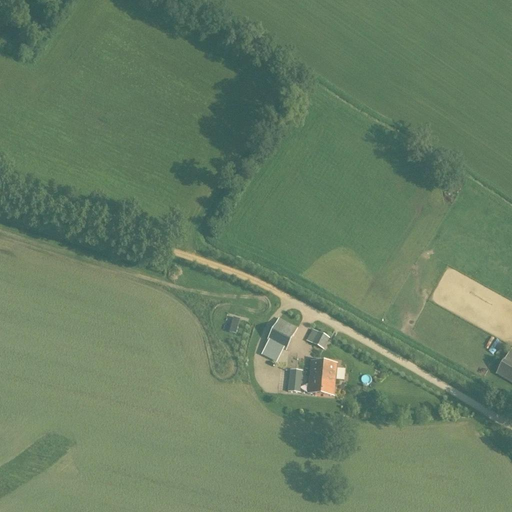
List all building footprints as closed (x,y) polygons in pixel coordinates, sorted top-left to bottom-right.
[(277,324),(267,341),(286,351),(297,330),(279,320),(277,324)] [(312,331),(306,342),(323,351),(329,340),(312,331)] [(511,351),(510,350),(496,375),(511,384),(511,351)] [(308,395),(334,397),(337,365),(311,363),(308,395)] [(300,394),(302,372),(290,371),(288,393),(300,394)]
